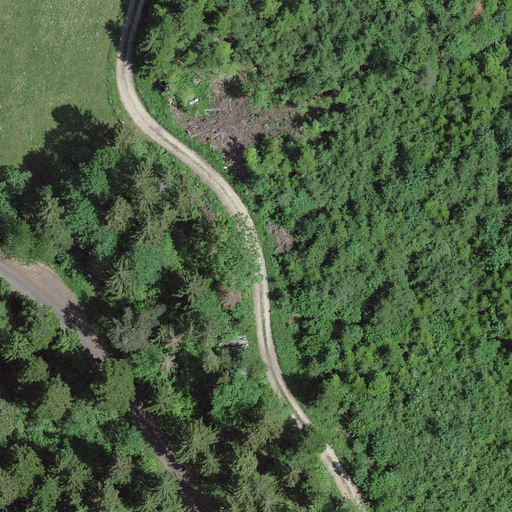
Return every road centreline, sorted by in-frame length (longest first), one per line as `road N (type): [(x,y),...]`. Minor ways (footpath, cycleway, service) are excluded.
road 1 (track): [(361,511),(272,376),(251,224),(161,137),(122,75),(137,0)]
road 2 (unclassified): [(199,511),(111,376),(49,307),(0,269)]
